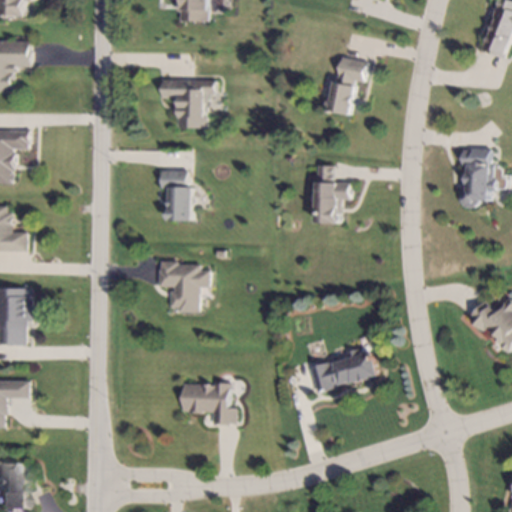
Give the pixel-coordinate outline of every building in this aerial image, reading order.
[(28,0),(28,17),(3,16),(4,0),(28,0)] [(210,0),(210,22),(183,21),(183,12),(179,12),(179,2),(182,2),(182,0),(210,0)] [(511,0),(511,47),(508,58),(508,59),(487,51),(486,50),(493,30),(496,31),(501,17),(499,17),(504,0),(511,0)] [(33,44),(33,66),(33,68),(18,67),(18,73),(15,73),(15,92),(0,92),(0,41),(33,42),(33,44)] [(346,58),(371,63),(367,83),(360,81),(353,116),(328,110),(331,95),(336,96),(339,81),(340,81),(345,58),(346,58)] [(217,94),(207,94),(207,116),(209,116),(209,129),(181,128),(181,118),(179,118),(179,113),(178,113),(179,105),(181,105),(181,98),(165,98),(165,80),(166,80),(192,81),(217,81),(217,94)] [(32,145),(30,145),(30,148),(15,149),(15,154),(17,154),(17,171),(15,171),(15,173),(17,174),(17,180),(15,182),(15,184),(0,184),(0,131),(29,132),(29,130),(30,130),(32,130),(32,145)] [(494,150),(495,150),(494,178),(502,179),(501,193),(494,192),(494,201),(483,200),(483,201),(483,203),(478,208),(469,208),(464,202),(464,193),(467,190),(468,166),(466,166),(466,150),(469,150),(475,151),(475,149),(494,150)] [(336,167),(337,167),(337,179),(336,183),(353,183),(353,201),(343,200),(342,224),(317,223),(320,166),(336,167)] [(190,172),(190,188),(196,188),(196,221),(170,221),(170,189),(164,189),(164,171),(165,171),(190,171),(190,172)] [(9,213),(15,213),(14,232),(30,232),(29,252),(28,252),(0,251),(0,206),(9,207),(9,213)] [(179,265),(202,265),(202,271),(211,271),(211,287),(202,287),(202,313),(181,313),(181,308),(172,308),(173,292),(176,292),(176,287),(161,287),(161,285),(161,271),(163,271),(163,264),(163,263),(179,263),(179,265)] [(28,296),(34,296),(34,321),(28,321),(28,345),(25,345),(0,345),(0,289),(28,289),(28,296)] [(511,351),(500,340),(504,335),(494,326),(488,333),(473,320),(474,319),(488,303),(489,301),(501,312),(511,299),(511,351)] [(362,355),(374,352),(381,375),(353,384),(353,381),(339,385),(340,389),(327,393),(326,392),(320,393),(319,392),(312,368),(313,368),(332,362),(333,365),(351,359),(349,353),(360,350),(362,355)] [(32,399),(31,399),(9,398),(9,406),(10,406),(10,415),(10,416),(7,416),(7,428),(0,427),(0,381),(32,382),(32,399)] [(235,384),(234,408),(240,408),(240,424),(239,424),(233,424),(233,425),(219,425),(216,425),(216,412),(205,412),(205,413),(185,413),(185,384),(216,384),(216,383),(235,384)] [(23,473),(23,492),(26,492),(25,509),(24,509),(10,508),(10,511),(1,511),(0,511),(0,475),(1,464),(24,464),(23,473)]
